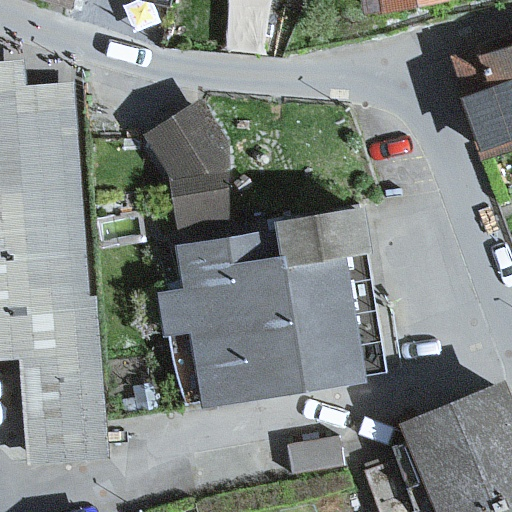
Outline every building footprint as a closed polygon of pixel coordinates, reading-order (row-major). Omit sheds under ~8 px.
[(77,0),(37,0),(73,12),(77,0)] [(452,0),(370,0),(374,23),(454,9),(452,0)] [(511,38),(446,62),(458,96),(452,99),(477,168),(511,155),(511,38)] [(22,66),(0,67),(0,319),(85,313),(68,88),(24,92),(22,66)] [(198,102),(142,140),(166,185),(173,233),(226,212),(226,143),(198,102)] [(266,234),(169,249),(177,297),(154,301),(160,340),(187,336),(199,415),(360,391),(341,266),(368,262),(359,207),(264,221),(266,234)] [(85,313),(0,319),(0,366),(15,366),(16,374),(98,367),(93,313),(85,313)] [(98,367),(16,374),(24,467),(105,460),(98,367)] [(511,511),(511,427),(498,396),(402,438),(435,511),(511,511)] [(340,439),(286,449),(291,477),(345,468),(340,439)] [(406,511),(389,466),(362,476),(375,511),(406,511)]
